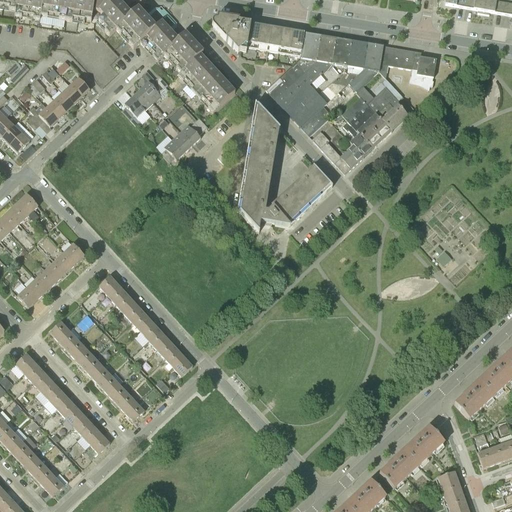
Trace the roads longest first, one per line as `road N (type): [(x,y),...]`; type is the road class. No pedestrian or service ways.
road 1 (residential): [(344,193),(196,25)]
road 2 (residential): [(27,171),(196,25)]
road 3 (residential): [(344,193),(462,82),(466,62)]
road 4 (residential): [(326,498),(209,370)]
road 5 (residential): [(27,335),(131,446)]
road 6 (residential): [(209,370),(107,259)]
road 7 (residential): [(326,498),(430,404)]
road 8 (residential): [(424,36),(293,14)]
